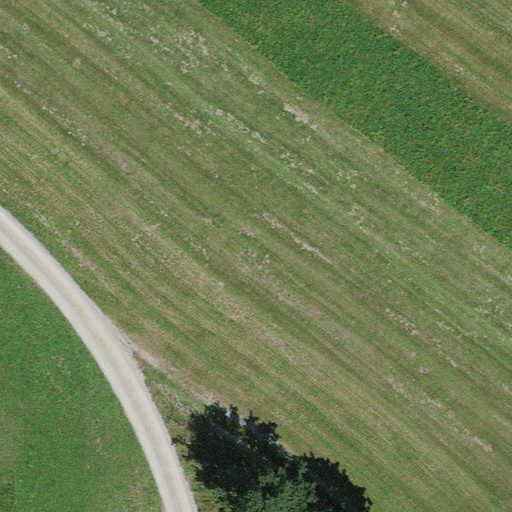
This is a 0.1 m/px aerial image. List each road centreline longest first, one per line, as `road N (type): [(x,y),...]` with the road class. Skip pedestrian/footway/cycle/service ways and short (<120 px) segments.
road 1 (track): [(332,511),(147,354),(111,348)]
road 2 (track): [(180,511),(111,348)]
road 3 (track): [(111,348),(0,235)]
